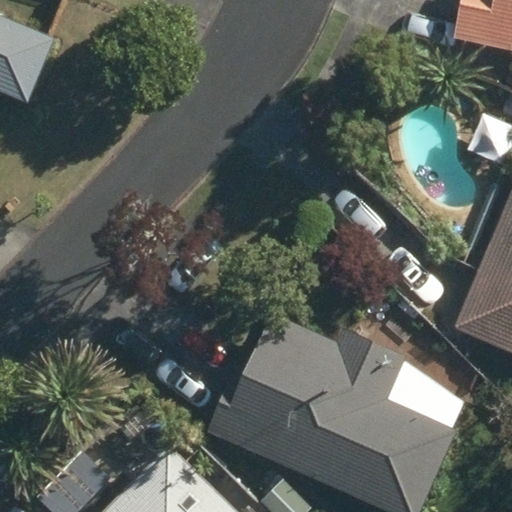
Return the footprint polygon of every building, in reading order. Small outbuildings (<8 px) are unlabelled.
[(511,0),(465,0),(456,40),(511,54),(511,0)] [(0,94),(26,106),(53,43),(0,19),(0,94)] [(511,199),(454,335),(511,359),(511,95),(484,84),(476,101),(511,117),(511,199)] [(212,437),(380,511),(423,511),(456,440),(450,437),(462,409),(400,368),(403,362),(341,334),(336,348),(272,320),(244,383),(237,380),(212,437)] [(246,511),(245,510),(243,511),(226,511),(174,456),(114,511),(246,511)]
